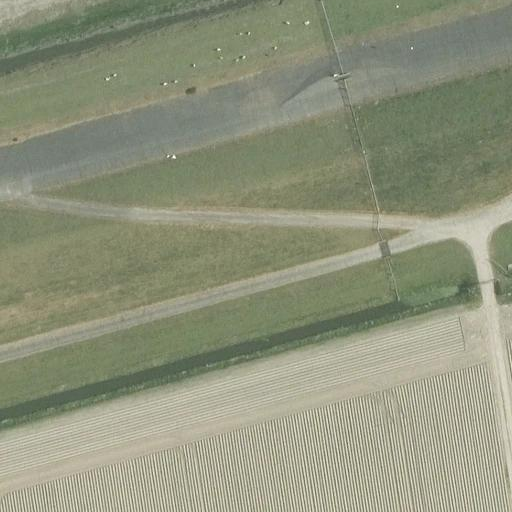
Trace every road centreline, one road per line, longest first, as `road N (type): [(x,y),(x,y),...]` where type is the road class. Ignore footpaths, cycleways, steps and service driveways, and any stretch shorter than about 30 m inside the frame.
road 1 (track): [(0,191),(511,53)]
road 2 (track): [(474,224),(157,216),(0,192)]
road 3 (track): [(474,224),(511,448)]
